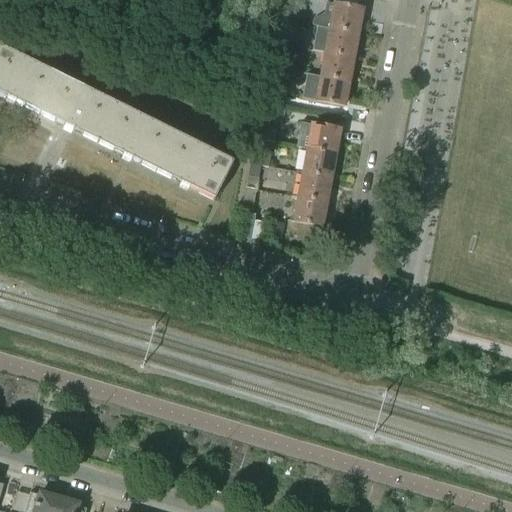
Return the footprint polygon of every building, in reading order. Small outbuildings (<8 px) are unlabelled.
[(280,0),(279,9),(288,10),(290,0),(280,0)] [(312,21),(311,26),(316,26),(328,29),(356,34),(361,10),(325,3),(323,14),(312,21)] [(276,20),(272,43),(282,45),(286,22),(276,20)] [(316,26),(312,50),(323,52),(352,58),(356,34),(328,29),(316,26)] [(272,43),(270,56),(280,58),(282,45),(272,43)] [(0,49),(0,96),(212,200),(230,163),(0,49)] [(323,52),(319,76),(347,82),(352,58),(323,52)] [(263,94),(261,104),(284,108),(286,98),(284,98),(285,89),(275,76),(276,71),(268,69),(263,94)] [(306,74),(301,99),(314,101),(343,106),(347,82),(319,76),(306,74)] [(259,117),(282,122),(284,108),(261,104),(259,117)] [(300,123),(298,135),(308,137),(305,149),(334,155),(338,130),(300,123)] [(256,131),(254,140),(272,143),(274,133),(266,131),(256,130),(256,131)] [(254,140),(249,167),(259,169),(267,170),(272,143),(254,140)] [(305,149),(301,174),(329,179),(334,155),(305,149)] [(249,167),(245,188),(255,190),(259,169),(249,167)] [(301,174),(296,197),(325,203),(329,179),(301,174)] [(245,188),(241,213),(250,214),(255,190),(245,188)] [(296,197),(292,222),(320,228),(325,203),(296,197)] [(243,214),(238,239),(260,243),(264,224),(254,222),(255,216),(243,214)] [(268,236),(281,238),(284,225),(271,222),(268,236)] [(29,495),(23,511),(53,511),(57,500),(38,495),(37,498),(29,495)] [(57,500),(53,511),(83,511),(84,511),(75,509),(76,506),(57,500)] [(99,503),(96,511),(107,511),(109,506),(99,503)]
